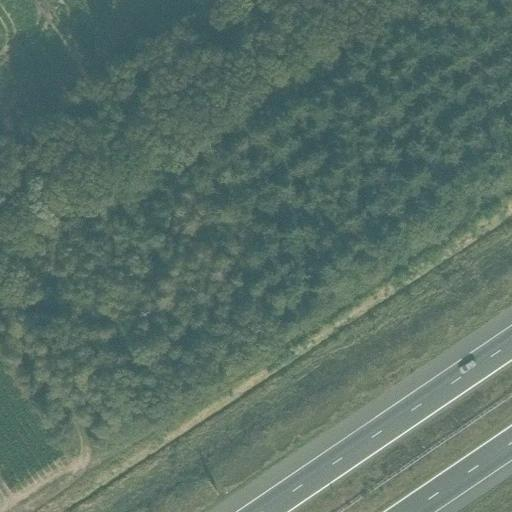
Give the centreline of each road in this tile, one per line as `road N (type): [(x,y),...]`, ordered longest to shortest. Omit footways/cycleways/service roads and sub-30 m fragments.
road 1 (motorway): [(511,343),(263,511)]
road 2 (track): [(0,305),(86,447),(82,474),(27,511)]
